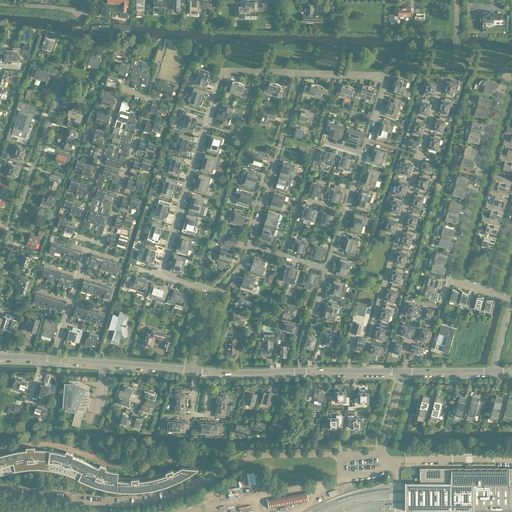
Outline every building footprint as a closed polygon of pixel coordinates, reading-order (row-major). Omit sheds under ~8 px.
[(107,0),(108,0),(108,3),(122,4),(121,11),(126,12),(127,7),(128,7),(128,0),(107,0)] [(166,0),(153,0),(154,7),(159,7),(159,14),(165,14),(165,7),(166,7),(166,0)] [(173,6),(173,10),(172,13),(182,14),(182,8),(180,8),(180,0),(173,0),(173,3),(172,3),(172,6),(173,6)] [(188,1),(187,13),(189,13),(189,15),(198,15),(198,13),(199,13),(199,2),(198,2),(198,0),(190,0),(189,0),(190,1),(188,1)] [(212,6),(212,0),(204,0),(202,0),(202,9),(208,9),(208,7),(210,7),(210,6),(212,6)] [(256,16),(256,10),(255,9),(255,2),(245,2),(245,7),(239,7),(239,9),(239,10),(239,18),(245,18),(245,15),(256,16)] [(323,22),(323,16),(311,15),(311,13),(313,14),(313,5),(307,5),(307,13),(308,13),(308,15),(303,15),(303,21),(323,22)] [(480,21),(477,21),(477,25),(480,25),(480,28),(480,30),(485,30),(485,23),(493,23),(493,20),(500,20),(503,20),(503,14),(500,14),(493,14),(493,12),(482,12),(482,16),(480,16),(480,21)] [(52,39),(54,33),(47,31),(42,47),(40,46),(39,48),(42,49),(43,48),(51,51),(55,40),(52,39)] [(104,48),(95,45),(91,57),(90,57),(88,64),(92,66),(92,67),(98,69),(101,60),(100,60),(104,48)] [(19,63),(20,50),(20,48),(13,47),(13,50),(12,61),(17,62),(17,63),(19,63)] [(13,50),(8,49),(6,49),(5,62),(7,62),(7,61),(12,61),(13,50)] [(129,73),(131,64),(128,63),(127,65),(121,63),(118,73),(124,75),(125,71),(129,73)] [(150,75),(147,74),(148,70),(145,70),(146,67),(145,65),(143,65),(141,65),(141,66),(134,64),(132,63),(131,64),(129,73),(131,73),(131,74),(132,75),(130,80),(134,81),(133,84),(137,85),(138,81),(139,82),(139,83),(147,85),(150,75)] [(50,74),(41,71),(42,67),(35,65),(33,70),(36,71),(35,77),(38,78),(38,79),(39,79),(48,81),(50,74)] [(200,68),(197,77),(209,81),(209,80),(210,79),(210,78),(210,77),(210,76),(210,75),(211,72),(200,68)] [(0,73),(0,79),(6,82),(8,76),(11,77),(12,74),(4,72),(4,74),(0,73)] [(119,79),(108,75),(104,74),(102,82),(106,83),(105,85),(109,87),(115,88),(117,82),(118,82),(119,79)] [(397,76),(395,80),(394,82),(394,83),(393,83),(393,84),(405,88),(408,80),(397,76)] [(209,81),(197,77),(194,85),(206,89),(207,85),(208,83),(209,82),(209,81)] [(224,91),(235,94),(239,82),(238,81),(236,81),(235,81),(233,81),(227,79),(224,91)] [(435,90),(436,84),(425,80),(423,86),(425,87),(435,90)] [(476,90),(491,94),(493,89),(495,89),(497,83),(484,80),(483,80),(482,80),(481,81),(480,81),(479,82),(479,83),(479,84),(478,84),(476,90)] [(272,95),(276,83),(275,83),(274,82),(272,82),(271,82),(266,81),(266,83),(264,82),(261,90),(264,91),(264,93),(267,94),(267,95),(272,97),(272,95)] [(458,85),(450,82),(447,81),(445,87),(454,90),(457,91),(458,85)] [(171,96),(174,85),(166,82),(165,85),(159,83),(156,91),(171,96)] [(240,82),(239,82),(235,94),(246,97),(250,86),(244,84),(243,84),(242,83),(240,82)] [(303,93),(314,96),(317,84),(316,84),(314,84),(313,84),(312,84),(306,82),(303,93)] [(278,84),(276,83),(272,95),(281,98),(284,87),(281,86),(280,85),(279,84),(278,84)] [(319,85),(318,84),(317,84),(314,96),(325,100),(328,89),(322,87),(321,86),(320,85),(319,85)] [(345,85),(344,85),(343,85),(340,84),(336,95),(345,97),(348,85),(347,85),(346,85),(345,85)] [(356,95),(365,98),(369,86),(368,86),(366,85),(365,85),(363,85),(360,84),(356,95)] [(405,88),(393,84),(393,85),(392,87),(392,89),(392,90),(391,93),(403,97),(405,88)] [(350,86),(349,85),(348,85),(345,97),(353,100),(357,89),(353,88),(352,87),(351,86),(350,86)] [(370,87),(369,86),(365,98),(373,101),(377,90),(374,88),(373,88),(371,87),(370,87)] [(433,95),(435,90),(425,87),(423,95),(430,97),(430,94),(433,95)] [(452,98),(454,90),(445,87),(443,93),(446,94),(445,96),(452,98)] [(194,88),(191,96),(203,100),(204,97),(204,95),(205,91),(194,88)] [(88,95),(79,92),(76,101),(85,104),(88,95)] [(101,103),(111,107),(113,100),(112,99),(113,96),(103,93),(102,96),(103,97),(101,103)] [(203,100),(191,96),(188,105),(200,108),(201,105),(201,104),(202,103),(202,102),(203,101),(203,100)] [(475,99),(473,104),(488,108),(488,105),(491,106),(492,100),(480,97),(479,96),(478,96),(477,97),(476,97),(476,98),(476,99),(475,99)] [(390,97),(389,102),(388,103),(387,104),(387,105),(386,107),(398,110),(401,101),(390,97)] [(451,100),(445,98),(444,100),(441,100),(440,105),(449,108),(451,100)] [(428,103),(429,101),(422,99),(420,107),(429,110),(431,104),(428,103)] [(122,100),(118,114),(120,114),(120,116),(128,118),(129,112),(125,111),(128,102),(122,100)] [(152,103),(149,112),(157,114),(158,112),(161,103),(155,102),(154,104),(152,103)] [(169,103),(163,102),(162,104),(161,103),(158,112),(166,114),(169,103)] [(132,103),(129,112),(128,118),(135,120),(136,119),(137,120),(142,106),(132,103)] [(488,108),(473,104),(472,110),(472,111),(472,112),(473,113),(473,114),(474,114),(475,115),(487,118),(489,112),(487,111),(488,108)] [(447,116),(449,108),(440,105),(438,111),(441,112),(440,114),(447,116)] [(222,106),(221,109),(220,108),(218,114),(230,117),(233,118),(234,113),(231,112),(233,109),(222,106)] [(311,120),(314,111),(300,107),(299,111),(301,111),(298,121),(306,124),(307,119),(311,120)] [(398,110),(386,107),(386,108),(386,109),(385,110),(385,111),(385,112),(384,115),(396,119),(398,110)] [(427,115),(429,110),(420,107),(417,115),(424,117),(425,115),(427,115)] [(74,121),(80,123),(83,113),(82,113),(71,109),(68,108),(66,115),(74,118),(74,121)] [(275,120),(276,116),(272,115),(272,113),(261,109),(260,120),(261,120),(260,123),(261,124),(264,125),(268,126),(270,119),(275,120)] [(96,122),(105,125),(108,117),(106,116),(107,113),(98,110),(97,114),(98,114),(96,122)] [(27,134),(31,122),(27,121),(28,117),(29,118),(30,114),(20,111),(18,114),(19,115),(15,126),(12,134),(18,136),(20,131),(22,132),(27,134)] [(197,118),(198,115),(186,112),(183,111),(182,115),(185,116),(184,120),(196,124),(196,123),(196,122),(197,121),(197,120),(197,119),(197,118)] [(230,117),(218,114),(217,117),(217,119),(218,119),(217,122),(221,123),(221,126),(230,129),(231,125),(228,125),(230,117)] [(119,117),(118,116),(114,126),(120,128),(122,123),(126,124),(128,118),(120,116),(119,117)] [(446,118),(440,116),(439,119),(436,118),(434,124),(444,126),(446,118)] [(135,120),(128,118),(126,124),(130,125),(128,131),(134,132),(137,122),(135,121),(135,120)] [(422,123),(423,120),(416,119),(414,127),(423,129),(425,124),(422,123)] [(196,124),(184,120),(181,130),(192,133),(193,129),(194,128),(195,127),(195,126),(196,125),(196,124)] [(146,122),(144,131),(152,133),(152,131),(155,123),(149,121),(148,123),(146,122)] [(156,123),(155,123),(152,131),(160,133),(163,123),(157,121),(156,123)] [(383,121),(382,124),(381,125),(380,127),(380,128),(379,129),(392,132),(394,124),(383,121)] [(325,133),(328,134),(327,135),(333,137),(336,125),(328,122),(325,133)] [(468,124),(466,130),(480,134),(481,131),(483,131),(485,125),(473,122),(472,122),(471,122),(470,122),(469,123),(469,124),(468,125),(468,124)] [(306,137),(309,129),(309,127),(295,123),(294,127),(296,128),(294,135),(296,136),(296,137),(302,139),(303,136),(306,137)] [(441,135),(444,126),(434,124),(433,130),(436,130),(435,133),(441,135)] [(344,127),(336,125),(333,137),(338,138),(338,137),(341,138),(344,127)] [(114,127),(111,137),(113,137),(113,139),(120,141),(122,135),(118,134),(120,128),(114,126),(114,127)] [(422,135),(423,129),(414,127),(412,135),(418,137),(419,134),(422,135)] [(78,138),(79,134),(81,135),(82,131),(81,131),(80,131),(79,133),(76,132),(75,131),(76,130),(71,128),(71,130),(64,128),(63,130),(65,131),(64,134),(65,135),(64,138),(73,141),(74,137),(77,138),(78,138)] [(344,139),(347,140),(346,141),(352,143),(355,131),(347,128),(344,139)] [(100,144),(103,131),(96,129),(92,142),(97,143),(100,144)] [(392,132),(379,129),(379,130),(379,131),(379,132),(379,133),(379,134),(378,138),(389,141),(392,132)] [(362,137),(363,133),(364,131),(359,130),(359,132),(355,131),(352,143),(357,144),(357,143),(360,144),(361,140),(363,140),(364,138),(362,137)] [(480,134),(466,130),(465,135),(465,136),(465,137),(465,138),(466,138),(466,139),(467,140),(468,140),(480,143),(482,137),(480,137),(480,134)] [(134,132),(128,131),(126,136),(122,135),(120,141),(128,143),(129,142),(130,143),(134,132),(134,133),(134,132)] [(180,134),(177,142),(189,146),(189,145),(190,145),(190,143),(190,142),(190,140),(191,137),(180,134)] [(210,139),(209,142),(222,146),(222,145),(221,145),(223,138),(213,135),(211,139),(210,139)] [(441,137),(434,135),(434,137),(431,137),(429,142),(438,145),(441,137)] [(418,149),(420,142),(417,142),(418,139),(411,137),(410,140),(408,139),(406,145),(412,147),(411,148),(418,149)] [(70,150),(73,141),(64,138),(63,141),(62,141),(61,144),(59,144),(58,146),(60,147),(64,148),(64,150),(67,151),(68,149),(70,150)] [(112,140),(111,139),(107,149),(113,151),(115,146),(119,147),(120,141),(113,139),(112,140)] [(146,152),(146,150),(149,142),(143,140),(142,142),(140,142),(138,150),(146,152)] [(151,142),(149,142),(146,150),(154,152),(157,142),(151,140),(151,142)] [(511,142),(510,142),(504,140),(502,146),(505,146),(504,147),(506,147),(508,147),(506,155),(511,157),(511,142)] [(128,143),(120,141),(119,147),(123,148),(121,154),(127,155),(130,145),(128,144),(128,143)] [(189,147),(189,146),(177,142),(175,147),(173,147),(172,150),(174,151),(186,154),(187,151),(187,150),(188,149),(189,148),(189,147)] [(222,146),(209,142),(208,145),(209,146),(208,150),(218,154),(220,147),(222,147),(222,146)] [(441,145),(438,145),(429,142),(427,148),(439,151),(441,145)] [(23,159),(25,153),(24,152),(25,149),(15,145),(11,156),(14,156),(13,159),(20,161),(21,159),(22,158),(23,159)] [(96,157),(98,149),(96,148),(90,146),(89,146),(87,151),(89,152),(88,155),(96,157)] [(373,151),(372,155),(385,159),(386,158),(384,157),(386,150),(376,147),(374,152),(373,151)] [(461,150),(459,155),(473,159),(474,156),(476,157),(478,151),(466,147),(465,147),(464,147),(463,148),(462,148),(462,149),(461,150)] [(107,150),(104,160),(106,160),(106,161),(105,161),(105,162),(106,162),(105,165),(112,167),(115,158),(111,157),(113,151),(107,149),(107,150)] [(320,166),(323,167),(328,152),(320,150),(317,161),(316,161),(321,162),(320,166)] [(64,163),(66,159),(69,160),(71,154),(61,151),(60,154),(58,154),(56,160),(58,161),(57,163),(61,164),(62,162),(64,163)] [(248,154),(247,157),(261,162),(262,159),(263,159),(264,155),(252,151),(251,155),(248,154)] [(336,155),(328,152),(323,167),(327,168),(328,165),(332,166),(336,155)] [(127,155),(121,154),(119,159),(115,158),(112,167),(113,167),(120,169),(120,166),(121,167),(121,166),(122,165),(123,166),(126,155),(127,156),(127,155)] [(511,157),(506,155),(500,154),(498,159),(501,160),(501,161),(502,161),(502,160),(505,161),(502,169),(511,172),(511,157)] [(220,159),(217,158),(207,155),(205,159),(204,159),(203,162),(217,167),(220,159)] [(385,159),(372,155),(371,158),(372,158),(371,163),(381,166),(383,159),(385,160),(385,159)] [(473,159),(459,155),(458,161),(458,162),(458,163),(458,164),(459,165),(460,165),(461,165),(473,169),(475,163),(473,162),(473,159)] [(173,156),(170,164),(182,168),(183,167),(183,166),(183,165),(183,164),(183,163),(184,159),(173,156)] [(342,175),(347,159),(347,158),(339,156),(336,167),(335,167),(340,168),(339,172),(339,171),(339,172),(341,173),(340,175),(342,175)] [(261,164),(261,162),(247,157),(246,161),(249,162),(248,166),(260,169),(261,165),(261,164)] [(351,171),(355,161),(347,158),(347,159),(342,175),(343,175),(344,173),(346,174),(347,170),(351,172),(352,171),(351,171)] [(74,170),(82,172),(85,164),(83,163),(84,161),(78,159),(74,170)] [(134,161),(132,169),(140,171),(141,169),(140,169),(143,161),(137,159),(136,161),(134,161)] [(145,161),(143,161),(140,169),(141,169),(148,171),(152,161),(145,159),(145,161)] [(412,170),(413,164),(411,164),(411,161),(405,159),(404,162),(402,161),(400,167),(402,167),(412,170)] [(296,164),(284,161),(282,165),(283,166),(282,168),(293,172),(296,173),(297,169),(294,168),(296,164)] [(216,170),(217,167),(203,162),(202,165),(203,166),(202,171),(212,174),(213,169),(216,170)] [(430,174),(433,165),(430,164),(430,163),(424,162),(422,168),(424,169),(424,172),(430,174)] [(17,174),(19,168),(18,167),(19,167),(9,164),(8,168),(10,169),(7,176),(14,179),(14,176),(15,177),(16,174),(17,174)] [(91,166),(85,164),(82,172),(81,174),(89,177),(92,169),(90,168),(91,166)] [(182,168),(170,164),(168,173),(173,174),(172,175),(179,177),(180,173),(181,172),(181,171),(182,170),(182,169),(182,168)] [(103,171),(101,171),(98,181),(97,181),(103,183),(105,177),(109,178),(112,169),(105,167),(104,170),(103,170),(103,171)] [(410,176),(412,170),(402,167),(400,176),(407,177),(407,175),(410,176)] [(293,172),(282,168),(281,171),(279,175),(291,179),(293,172)] [(368,168),(367,172),(366,173),(366,174),(365,175),(365,176),(365,177),(377,180),(379,172),(368,168)] [(112,169),(109,178),(113,180),(111,185),(117,187),(120,176),(118,176),(118,175),(119,175),(118,174),(119,171),(112,169)] [(257,179),(258,174),(246,170),(244,177),(244,178),(255,181),(256,178),(257,179)] [(64,175),(55,172),(54,175),(51,174),(51,175),(50,176),(49,177),(50,178),(49,179),(52,180),(50,186),(49,187),(49,188),(48,190),(47,189),(47,190),(54,192),(59,177),(63,179),(64,175)] [(430,176),(423,174),(422,177),(420,176),(418,182),(427,184),(430,176)] [(76,191),(79,183),(77,182),(78,180),(73,178),(74,176),(71,175),(70,178),(72,178),(68,189),(76,191)] [(198,179),(197,182),(210,186),(210,185),(208,185),(211,178),(200,175),(199,179),(198,179)] [(291,179),(279,175),(278,180),(278,183),(289,186),(291,179)] [(499,182),(496,190),(508,193),(509,188),(510,189),(511,182),(511,179),(494,175),(492,181),(495,181),(495,182),(496,182),(499,182)] [(244,178),(244,177),(241,176),(240,180),(243,181),(242,185),(254,189),(255,184),(255,181),(244,178)] [(470,180),(458,176),(457,176),(456,176),(455,176),(454,177),(454,178),(453,179),(451,184),(465,188),(466,185),(468,186),(470,180)] [(377,180),(365,177),(364,177),(364,178),(364,179),(364,180),(364,181),(364,182),(363,185),(374,189),(377,180)] [(134,190),(135,188),(137,180),(131,178),(130,180),(128,180),(126,188),(134,190)] [(142,190),(145,183),(147,184),(147,181),(146,180),(139,178),(139,180),(137,180),(135,188),(142,190)] [(166,178),(163,186),(176,190),(176,187),(176,185),(177,181),(166,178)] [(405,183),(406,180),(399,178),(397,187),(406,189),(408,183),(405,183)] [(307,192),(315,195),(319,180),(316,179),(315,183),(310,181),(310,182),(307,192)] [(319,180),(315,195),(323,197),(326,186),(322,185),(322,181),(323,182),(323,181),(319,180)] [(98,181),(95,191),(96,192),(96,193),(104,195),(106,189),(102,188),(103,183),(97,181),(98,181)] [(210,186),(197,182),(196,186),(197,186),(195,191),(206,194),(208,187),(210,187),(210,186)] [(425,192),(427,184),(418,182),(416,187),(419,188),(418,191),(425,192)] [(85,185),(79,183),(76,191),(75,193),(84,196),(86,188),(84,187),(85,185)] [(289,186),(278,183),(277,185),(276,185),(275,190),(287,193),(289,186)] [(465,188),(451,184),(450,190),(450,191),(450,192),(450,193),(451,193),(452,194),(453,194),(465,198),(467,192),(465,191),(465,188)] [(117,187),(111,185),(110,191),(106,189),(104,195),(111,198),(112,196),(114,197),(117,187)] [(334,201),(337,190),(337,189),(338,186),(335,185),(334,188),(329,187),(326,198),(334,201)] [(176,190),(163,186),(161,195),(172,198),(173,195),(174,194),(174,193),(175,192),(175,191),(176,190)] [(342,203),(345,192),(341,191),(342,187),(338,186),(337,189),(337,190),(334,201),(342,203)] [(405,195),(406,189),(397,187),(395,195),(401,197),(402,194),(405,195)] [(508,193),(496,190),(490,188),(489,194),(491,195),(492,196),(492,195),(495,196),(493,204),(504,207),(505,202),(506,202),(509,194),(508,193)] [(241,189),(238,197),(250,200),(250,197),(251,198),(252,193),(241,189)] [(362,190),(360,194),(360,195),(359,196),(358,197),(358,198),(358,199),(370,202),(373,193),(362,190)] [(55,203),(56,199),(58,200),(59,196),(54,195),(54,194),(50,193),(48,196),(47,198),(43,196),(41,203),(40,205),(44,206),(45,204),(51,206),(52,202),(55,203)] [(96,194),(94,194),(91,204),(90,204),(96,206),(98,200),(102,201),(104,195),(96,193),(96,194)] [(286,196),(274,193),(272,197),(273,198),(272,200),(284,204),(286,205),(287,201),(285,201),(286,196)] [(424,195),(418,193),(417,195),(414,195),(413,200),(422,203),(424,195)] [(111,198),(104,195),(102,201),(106,202),(104,208),(110,210),(113,199),(111,199),(111,198)] [(192,199),(191,202),(204,206),(204,205),(202,205),(204,198),(194,195),(193,199),(192,199)] [(63,208),(70,210),(73,202),(71,202),(72,199),(66,197),(63,208)] [(122,199),(120,207),(128,210),(129,207),(131,199),(125,197),(124,200),(122,199)] [(137,210),(139,201),(141,201),(141,200),(134,197),(133,200),(131,199),(129,207),(137,210)] [(250,200),(238,197),(236,204),(248,208),(249,203),(250,200)] [(400,202),(400,199),(394,197),(393,200),(392,206),(401,208),(403,202),(400,202)] [(370,202),(358,199),(357,200),(357,202),(357,203),(357,204),(356,208),(367,212),(370,202)] [(159,200),(157,208),(169,212),(169,210),(169,209),(170,208),(170,207),(171,203),(159,200)] [(284,204),(272,200),(271,203),(269,207),(281,211),(284,204)] [(419,211),(422,203),(413,200),(411,206),(414,207),(413,209),(419,211)] [(79,204),(73,202),(70,210),(70,213),(78,215),(80,207),(78,206),(79,204)] [(202,215),(205,207),(204,206),(191,202),(190,206),(191,206),(189,211),(202,215)] [(446,204),(444,210),(458,214),(459,211),(461,211),(463,205),(451,202),(450,202),(449,202),(448,202),(447,203),(446,204)] [(493,204),(486,202),(485,208),(487,209),(488,210),(488,209),(491,210),(489,218),(500,221),(501,216),(502,216),(505,207),(504,207),(493,204)] [(91,204),(87,214),(89,215),(89,216),(97,218),(99,212),(95,211),(96,206),(90,204),(91,204)] [(307,220),(310,209),(302,206),(302,207),(303,207),(299,217),(299,218),(304,219),(303,222),(302,223),(306,224),(307,220)] [(399,214),(401,208),(392,206),(389,214),(396,216),(396,213),(399,214)] [(102,213),(99,212),(97,218),(104,221),(105,219),(107,220),(110,210),(104,208),(102,213)] [(169,212),(157,208),(154,218),(165,221),(166,217),(167,216),(168,215),(168,214),(168,213),(169,212)] [(229,215),(232,216),(244,219),(244,217),(245,217),(247,212),(243,211),(239,210),(235,208),(233,213),(230,212),(229,215)] [(315,222),(318,212),(318,211),(310,209),(307,220),(306,224),(309,225),(310,221),(315,222)] [(269,210),(268,214),(267,215),(268,215),(267,218),(278,221),(280,214),(269,210)] [(458,214),(444,210),(443,215),(443,216),(443,217),(443,218),(444,219),(445,219),(446,220),(458,223),(460,217),(457,216),(458,214)] [(318,223),(326,226),(329,215),(321,212),(322,213),(318,223)] [(419,214),(412,212),(412,214),(409,213),(407,219),(416,222),(419,214)] [(366,216),(365,217),(355,214),(354,218),(353,218),(352,221),(365,225),(367,225),(369,217),(366,216)] [(186,219),(185,222),(197,226),(198,225),(196,225),(198,218),(188,215),(187,220),(186,219)] [(337,217),(329,215),(326,226),(325,229),(328,231),(329,230),(328,230),(329,227),(334,228),(337,217)] [(57,227),(64,229),(65,229),(67,221),(65,221),(66,218),(60,216),(57,227)] [(89,217),(87,216),(83,230),(88,232),(91,223),(95,224),(97,218),(89,216),(89,217)] [(123,226),(125,218),(119,216),(119,219),(117,218),(114,226),(122,229),(122,228),(123,226)] [(130,230),(134,218),(128,216),(127,219),(125,218),(123,226),(122,228),(130,231),(130,230)] [(232,216),(230,223),(242,227),(243,222),(244,219),(232,216)] [(394,220),(395,218),(389,216),(386,224),(395,227),(397,221),(394,220)] [(500,221),(489,218),(483,216),(481,222),(483,222),(483,223),(484,223),(485,223),(487,224),(485,232),(496,235),(497,230),(499,230),(501,221),(500,221)] [(104,221),(97,218),(95,224),(99,226),(96,234),(102,236),(106,222),(104,222),(104,221)] [(280,222),(278,221),(267,218),(266,220),(265,220),(264,225),(276,229),(276,228),(278,229),(280,222)] [(414,230),(416,222),(407,219),(406,225),(408,226),(408,228),(414,230)] [(73,223),(67,221),(65,229),(64,229),(64,232),(72,234),(74,226),(72,225),(73,223)] [(365,225),(352,221),(351,224),(352,225),(350,229),(361,233),(363,226),(364,226),(365,225)] [(153,222),(150,230),(162,234),(162,233),(163,232),(163,231),(163,229),(164,225),(153,222)] [(197,226),(185,222),(184,226),(185,226),(183,231),(193,234),(195,227),(197,227),(197,226)] [(394,233),(395,227),(386,224),(384,233),(390,234),(391,232),(394,233)] [(276,229),(264,225),(263,229),(263,230),(262,232),(274,236),(276,229)] [(225,231),(224,234),(238,238),(239,236),(241,231),(229,227),(227,232),(225,231)] [(439,229),(437,235),(451,239),(452,236),(454,237),(456,231),(444,227),(443,227),(442,227),(441,227),(440,228),(440,229),(439,230),(439,229)] [(28,240),(38,243),(39,238),(41,238),(41,236),(43,236),(45,232),(39,230),(38,234),(38,235),(38,237),(30,234),(29,236),(28,237),(28,239),(28,240)] [(162,234),(150,230),(147,239),(152,240),(152,241),(158,243),(160,239),(160,238),(161,237),(161,236),(162,235),(162,234)] [(495,244),(497,235),(496,235),(485,232),(479,230),(477,236),(479,236),(479,237),(481,237),(483,237),(481,246),(482,246),(481,247),(485,248),(485,247),(492,249),(494,243),(495,244)] [(413,232),(407,231),(406,233),(403,232),(402,238),(411,241),(413,232)] [(274,236),(262,232),(262,235),(261,235),(260,239),(274,244),(275,240),(276,240),(277,236),(274,236)] [(238,238),(224,234),(223,237),(225,238),(224,242),(236,246),(238,241),(237,241),(238,238)] [(348,234),(347,238),(346,239),(345,240),(345,241),(345,242),(344,243),(356,247),(359,237),(348,234)] [(116,248),(117,245),(119,237),(113,235),(113,238),(111,237),(108,245),(116,248)] [(121,238),(119,237),(117,245),(125,248),(128,237),(122,235),(121,238)] [(179,239),(178,242),(191,246),(192,245),(190,245),(192,238),(182,235),(180,240),(179,239)] [(451,239),(437,235),(435,241),(436,241),(436,242),(436,243),(436,244),(437,244),(438,245),(439,245),(451,249),(453,243),(450,242),(451,239)] [(302,236),(301,240),(297,251),(305,254),(306,253),(305,253),(309,243),(309,242),(304,241),(305,238),(305,237),(302,236)] [(289,249),(297,251),(301,240),(293,238),(290,248),(289,249)] [(409,246),(411,241),(402,238),(400,244),(403,245),(402,247),(409,249),(409,246)] [(36,249),(38,243),(28,240),(27,240),(26,242),(27,243),(26,246),(36,249)] [(49,253),(54,254),(57,244),(52,242),(48,253),(49,253)] [(193,247),(191,246),(178,242),(177,246),(178,246),(177,251),(187,254),(188,250),(191,251),(192,247),(193,247)] [(308,255),(316,257),(320,246),(312,243),(312,244),(309,254),(308,255)] [(356,247),(344,243),(344,244),(344,245),(344,246),(344,247),(344,248),(344,249),(343,252),(354,255),(356,247)] [(63,246),(57,244),(54,254),(54,255),(55,255),(60,256),(63,246)] [(146,244),(143,253),(155,256),(156,255),(156,254),(156,253),(156,252),(156,251),(157,247),(146,244)] [(69,248),(63,246),(60,256),(60,257),(61,256),(65,258),(66,258),(69,248)] [(217,249),(216,252),(230,257),(231,254),(233,250),(221,246),(220,250),(217,249)] [(328,248),(320,246),(316,257),(324,259),(325,259),(324,259),(328,249),(328,248)] [(75,249),(69,248),(66,258),(65,258),(66,259),(66,258),(71,260),(75,249)] [(80,251),(75,249),(71,260),(72,260),(77,262),(81,251),(80,251)] [(408,251),(402,249),(401,252),(398,251),(396,257),(406,259),(408,251)] [(230,257),(216,252),(215,256),(218,256),(216,261),(218,261),(224,267),(227,264),(228,264),(230,260),(229,259),(230,257)] [(431,255),(430,260),(444,264),(445,261),(447,262),(449,256),(437,253),(436,252),(435,252),(434,253),(433,253),(432,254),(432,255),(431,255)] [(155,256),(143,253),(140,261),(145,263),(151,265),(153,261),(154,260),(154,259),(155,257),(155,256)] [(94,267),(97,256),(92,255),(92,254),(88,265),(93,267),(94,267)] [(28,264),(30,259),(32,260),(33,257),(31,256),(30,257),(23,255),(22,258),(21,259),(21,260),(21,261),(28,264)] [(173,259),(172,263),(185,267),(185,266),(184,265),(186,258),(176,255),(174,260),(173,259)] [(103,258),(97,256),(94,267),(99,268),(99,269),(100,269),(103,258)] [(258,257),(254,256),(253,261),(253,264),(264,267),(266,260),(262,259),(258,257)] [(403,268),(406,259),(396,257),(395,262),(398,263),(397,266),(403,268)] [(109,260),(103,258),(100,269),(105,270),(105,271),(106,271),(106,270),(109,260)] [(351,264),(352,261),(342,258),(340,263),(339,262),(338,266),(349,269),(352,270),(354,265),(351,264)] [(115,262),(109,260),(106,270),(111,272),(110,272),(111,273),(112,272),(111,272),(115,262)] [(444,264),(430,260),(428,266),(429,266),(429,267),(429,268),(429,269),(430,270),(431,270),(432,271),(444,274),(446,268),(443,267),(444,264)] [(27,268),(28,264),(21,261),(21,262),(20,263),(20,264),(20,265),(19,267),(24,269),(23,272),(29,274),(31,269),(27,268)] [(120,263),(115,262),(111,272),(112,272),(116,274),(117,274),(121,263),(120,263)] [(185,267),(172,263),(171,266),(172,266),(171,271),(181,274),(183,267),(185,268),(185,267)] [(250,271),(262,275),(263,270),(266,271),(267,268),(264,267),(253,264),(251,268),(250,271)] [(288,283),(292,268),(284,265),(284,266),(281,276),(280,279),(282,280),(285,281),(284,281),(284,282),(288,283)] [(347,277),(349,270),(349,269),(338,266),(337,269),(338,269),(337,274),(347,277)] [(41,278),(46,280),(50,269),(44,268),(44,267),(40,278),(41,279),(41,278)] [(297,281),(300,271),(300,270),(292,268),(288,283),(291,284),(296,285),(297,283),(296,283),(297,281),(297,282),(297,281)] [(400,278),(402,272),(403,270),(396,268),(396,270),(393,270),(391,275),(400,278)] [(55,271),(50,269),(46,280),(47,280),(52,281),(52,282),(55,271)] [(61,273),(55,271),(52,282),(52,281),(52,282),(53,282),(58,283),(61,273)] [(303,287),(307,289),(311,274),(303,271),(303,272),(300,282),(305,284),(304,287),(303,287)] [(67,275),(61,273),(58,283),(57,284),(58,284),(59,284),(63,285),(64,285),(67,275)] [(255,281),(257,276),(245,273),(243,277),(244,278),(243,280),(257,285),(258,282),(255,281)] [(15,276),(13,280),(20,283),(23,284),(21,289),(19,288),(17,292),(25,295),(30,279),(18,275),(16,274),(15,276)] [(320,276),(311,274),(307,289),(311,290),(311,289),(312,286),(317,288),(320,276)] [(72,276),(67,275),(64,285),(63,285),(64,286),(64,285),(69,287),(73,276),(72,276)] [(403,278),(400,278),(391,275),(389,281),(392,282),(392,284),(398,286),(399,284),(401,284),(403,278)] [(138,290),(141,278),(136,276),(136,277),(132,276),(130,282),(127,281),(125,288),(129,289),(130,287),(138,290)] [(146,292),(149,282),(146,281),(146,279),(141,278),(138,290),(137,293),(145,295),(146,292)] [(442,281),(429,278),(428,278),(427,278),(426,279),(425,280),(424,280),(423,286),(437,290),(438,287),(440,287),(442,281)] [(86,293),(87,292),(86,292),(90,282),(84,280),(84,279),(80,290),(86,292),(85,292),(86,293)] [(256,288),(257,285),(243,280),(242,283),(240,287),(252,291),(254,287),(256,288)] [(344,286),(345,283),(335,280),(333,285),(332,285),(331,288),(346,292),(347,287),(344,286)] [(95,284),(90,282),(86,292),(87,292),(91,294),(92,294),(95,284)] [(101,285),(95,284),(92,294),(97,295),(97,296),(98,296),(101,285)] [(155,300),(160,286),(156,285),(156,286),(151,284),(148,294),(147,297),(155,300)] [(107,287),(101,285),(98,296),(103,297),(103,298),(104,298),(104,297),(107,287)] [(164,299),(167,289),(163,288),(163,287),(160,286),(155,300),(163,302),(164,299)] [(436,293),(437,290),(423,286),(421,291),(422,292),(422,293),(422,294),(423,295),(424,296),(437,299),(439,293),(436,293)] [(112,289),(107,287),(104,297),(109,299),(108,299),(109,300),(113,288),(112,289)] [(395,297),(397,291),(397,289),(391,287),(390,289),(387,288),(386,294),(395,297)] [(344,297),(346,292),(331,288),(330,291),(331,291),(330,296),(340,299),(341,296),(344,297)] [(459,306),(459,304),(461,295),(461,294),(458,293),(458,292),(453,289),(449,301),(454,302),(454,303),(455,304),(457,305),(459,306)] [(175,303),(179,291),(174,290),(173,291),(170,290),(166,303),(170,304),(171,302),(175,303)] [(184,293),(179,291),(175,303),(183,306),(187,295),(183,294),(184,293)] [(462,291),(462,293),(461,294),(461,295),(459,304),(464,305),(464,306),(467,308),(468,308),(471,297),(467,296),(468,295),(462,291)] [(34,304),(38,305),(39,305),(42,295),(36,293),(36,292),(33,304),(34,304)] [(240,294),(239,298),(238,299),(237,299),(236,303),(249,307),(250,301),(253,302),(254,299),(240,294)] [(393,305),(395,297),(386,294),(384,300),(387,301),(386,303),(393,305)] [(47,296),(42,295),(39,305),(38,305),(38,306),(39,306),(39,305),(44,307),(47,296)] [(53,298),(47,296),(44,307),(45,308),(45,307),(50,309),(53,298)] [(483,297),(477,297),(476,299),(472,297),(469,309),(470,309),(474,309),(474,308),(479,309),(482,300),(483,297)] [(59,300),(53,298),(50,309),(51,309),(56,310),(59,300)] [(65,302),(59,300),(56,310),(55,311),(56,311),(57,311),(62,312),(65,301),(65,302)] [(296,310),(297,308),(292,307),(292,306),(291,306),(290,306),(289,306),(289,305),(288,305),(287,305),(287,306),(285,305),(286,301),(279,300),(278,304),(281,305),(280,311),(281,311),(281,312),(283,313),(284,314),(283,317),(288,318),(290,314),(295,316),(295,315),(296,314),(297,311),(296,310)] [(493,300),(486,300),(486,301),(482,300),(479,309),(479,311),(480,312),(483,312),(484,312),(484,311),(489,312),(493,300)] [(327,302),(326,305),(325,306),(325,307),(324,309),(324,310),(336,314),(339,305),(327,302)] [(411,316),(414,305),(409,303),(408,306),(405,305),(404,312),(406,312),(405,315),(411,316)] [(79,318),(79,317),(82,307),(76,305),(73,316),(78,317),(78,318),(79,318)] [(366,307),(357,305),(355,315),(354,314),(349,333),(359,335),(366,307)] [(392,307),(386,305),(385,308),(382,307),(380,313),(390,316),(392,316),(394,310),(391,310),(392,307)] [(419,309),(420,306),(414,305),(411,316),(417,318),(418,316),(420,316),(422,310),(419,309)] [(88,309),(82,307),(79,317),(84,319),(83,319),(84,320),(85,319),(84,319),(88,309)] [(432,316),(434,310),(427,308),(426,311),(424,310),(422,317),(430,319),(431,316),(432,316)] [(93,311),(88,309),(84,319),(85,319),(89,321),(90,322),(90,321),(93,311)] [(336,314),(324,310),(323,311),(323,312),(323,313),(323,315),(322,319),(333,322),(336,314)] [(99,312),(93,311),(90,321),(95,322),(95,323),(96,323),(99,312)] [(115,329),(117,329),(113,340),(119,342),(122,334),(123,335),(124,337),(125,327),(126,327),(126,325),(125,325),(126,317),(127,317),(127,316),(122,311),(121,311),(120,311),(120,312),(117,316),(113,314),(109,328),(115,329)] [(105,314),(99,312),(96,323),(101,324),(101,325),(102,325),(105,314),(105,313),(105,314)] [(234,312),(233,316),(233,317),(231,317),(230,321),(243,325),(245,319),(246,320),(247,317),(234,312)] [(387,324),(390,316),(380,313),(379,319),(382,319),(381,322),(387,324)] [(3,316),(2,318),(0,317),(0,327),(2,328),(3,329),(4,330),(5,329),(6,329),(10,316),(6,314),(5,316),(3,316)] [(15,317),(10,316),(6,329),(7,331),(8,331),(10,330),(12,331),(16,320),(14,319),(15,317)] [(31,318),(28,317),(26,323),(30,324),(27,331),(35,333),(39,320),(31,318)] [(58,323),(45,319),(42,328),(44,329),(42,335),(51,338),(52,334),(54,335),(56,329),(55,329),(56,326),(57,327),(58,323)] [(294,332),(295,326),(284,323),(283,329),(294,332)] [(405,336),(408,325),(402,323),(402,325),(399,324),(397,331),(400,331),(399,334),(402,335),(405,336)] [(387,326),(380,324),(379,327),(377,326),(375,332),(384,334),(387,326)] [(452,338),(455,328),(442,324),(434,349),(448,353),(452,338)] [(414,326),(408,325),(405,336),(407,337),(410,338),(411,335),(414,335),(415,329),(413,328),(414,326)] [(69,332),(66,339),(68,340),(71,341),(75,342),(75,341),(79,342),(82,334),(83,330),(81,329),(73,327),(72,331),(69,330),(69,331),(69,332)] [(428,342),(430,333),(428,333),(429,330),(423,329),(421,334),(420,334),(419,340),(425,342),(426,341),(428,342)] [(151,334),(147,333),(144,345),(145,346),(147,347),(148,346),(152,347),(155,337),(163,339),(164,338),(165,338),(166,335),(165,334),(165,333),(152,330),(151,334)] [(382,343),(384,334),(375,332),(373,338),(376,338),(375,341),(382,343)] [(95,347),(98,335),(90,333),(88,338),(87,338),(85,344),(95,347)] [(323,344),(334,347),(337,336),(325,333),(323,337),(325,338),(323,344)] [(273,346),(273,341),(274,341),(275,334),(263,334),(263,337),(262,337),(262,338),(263,338),(263,341),(265,341),(265,348),(260,348),(260,355),(271,355),(271,348),(270,348),(270,346),(273,346)] [(312,350),(316,338),(308,335),(304,347),(307,348),(312,350)] [(227,357),(236,358),(236,353),(237,338),(233,338),(233,339),(228,339),(227,357)] [(364,346),(365,340),(366,338),(364,338),(364,340),(358,339),(357,349),(362,350),(362,346),(364,346)] [(172,343),(166,341),(164,349),(169,351),(172,343)] [(401,348),(402,342),(396,341),(396,343),(393,342),(391,349),(393,349),(392,353),(397,354),(397,353),(400,354),(402,348),(401,348)] [(286,346),(280,346),(280,356),(286,356),(286,351),(289,351),(289,342),(286,342),(286,346)] [(384,348),(374,345),(371,344),(369,352),(370,352),(370,353),(376,355),(376,354),(381,355),(384,348)] [(416,346),(412,345),(410,352),(414,353),(420,355),(420,353),(422,353),(424,348),(421,347),(422,345),(416,344),(416,346)] [(14,382),(14,383),(13,383),(13,384),(13,385),(12,385),(13,385),(14,385),(12,389),(23,392),(25,386),(26,386),(28,382),(22,380),(21,381),(16,379),(15,382),(14,382)] [(77,381),(69,381),(68,385),(66,385),(65,395),(62,409),(75,412),(74,417),(77,417),(77,416),(82,417),(81,418),(82,419),(84,411),(85,411),(87,406),(88,407),(91,398),(89,397),(90,392),(88,392),(90,387),(84,384),(77,381)] [(44,386),(40,385),(39,390),(48,393),(50,386),(45,384),(44,386)] [(136,388),(124,384),(122,390),(121,389),(121,390),(119,392),(119,393),(130,397),(131,393),(132,393),(136,388)] [(51,394),(48,393),(39,390),(37,396),(40,397),(40,399),(41,399),(40,401),(45,403),(46,401),(48,401),(51,394)] [(176,398),(176,402),(187,403),(187,398),(185,398),(185,394),(182,394),(183,390),(182,390),(182,391),(176,390),(175,394),(174,393),(173,398),(176,398)] [(300,390),(297,399),(303,401),(304,400),(306,392),(300,390)] [(157,394),(147,391),(145,391),(145,397),(146,397),(145,401),(156,404),(156,403),(156,400),(155,399),(157,394)] [(267,404),(270,405),(274,393),(270,392),(269,394),(264,392),(260,405),(266,405),(267,404)] [(345,392),(335,392),(335,402),(344,402),(344,404),(349,404),(349,398),(345,398),(345,392)] [(130,397),(119,393),(119,395),(119,398),(118,398),(120,399),(118,404),(130,407),(130,401),(129,401),(130,397)] [(215,400),(215,404),(226,405),(226,401),(229,401),(229,397),(227,397),(228,393),(227,393),(221,393),(221,396),(218,396),(218,400),(215,400)] [(244,400),(242,407),(245,407),(246,404),(254,406),(257,395),(249,393),(247,400),(244,400)] [(368,393),(358,393),(358,399),(355,399),(355,405),(360,406),(360,403),(368,403),(368,393)] [(418,401),(416,407),(426,409),(429,397),(423,396),(422,401),(418,401)] [(436,396),(434,403),(433,408),(443,410),(445,405),(444,405),(441,403),(443,397),(436,396)] [(454,401),(453,407),(463,409),(466,398),(460,396),(458,402),(454,402),(454,401)] [(473,396),(471,403),(469,408),(480,410),(481,405),(478,403),(479,398),(473,396)] [(491,402),(491,401),(489,407),(499,409),(502,398),(496,396),(495,401),(491,402)] [(319,412),(322,403),(320,402),(320,400),(318,399),(316,399),(315,401),(314,401),(314,403),(309,402),(307,409),(319,412)] [(19,411),(20,408),(21,404),(19,404),(19,402),(16,401),(16,403),(7,400),(7,401),(7,402),(8,402),(8,403),(8,404),(8,405),(8,406),(8,407),(7,407),(8,407),(7,411),(8,411),(8,412),(7,412),(8,413),(8,414),(9,414),(10,414),(10,413),(11,413),(11,412),(13,412),(11,418),(18,420),(20,413),(19,413),(20,411),(19,411)] [(156,404),(145,401),(144,405),(143,405),(139,410),(151,414),(153,408),(154,409),(154,408),(156,405),(156,404)] [(187,403),(176,402),(176,406),(175,406),(175,410),(176,410),(178,410),(178,414),(185,414),(186,407),(187,407),(187,403)] [(226,405),(215,404),(214,409),(216,409),(215,416),(216,416),(222,416),(222,417),(222,413),(226,413),(226,409),(225,409),(226,405)] [(38,405),(37,408),(36,411),(34,411),(33,415),(39,417),(39,416),(45,418),(46,415),(47,415),(47,414),(47,413),(48,413),(48,412),(47,412),(48,408),(38,405)] [(426,409),(416,407),(415,412),(418,414),(417,419),(423,421),(426,409)] [(463,409),(453,407),(451,412),(452,412),(455,414),(453,420),(460,421),(461,414),(463,409)] [(499,409),(489,407),(488,412),(491,414),(490,420),(496,421),(499,409)] [(443,410),(433,408),(430,419),(436,421),(438,415),(441,416),(442,416),(443,410)] [(480,410),(469,408),(466,420),(473,421),(474,416),(478,416),(480,410)] [(511,409),(506,408),(503,420),(509,421),(511,416),(511,415),(511,409)] [(123,412),(123,414),(119,424),(125,426),(124,427),(125,427),(128,429),(129,429),(132,418),(128,417),(128,416),(123,412)] [(341,428),(341,421),(344,422),(344,416),(341,416),(337,416),(336,418),(328,418),(328,428),(338,428),(341,428)] [(353,418),(353,416),(348,416),(348,427),(351,427),(351,428),(361,428),(362,418),(353,418)] [(136,419),(132,418),(129,429),(130,429),(133,429),(133,430),(134,428),(139,430),(142,418),(136,418),(136,419)] [(177,420),(173,419),(173,421),(165,420),(165,421),(165,427),(168,427),(168,429),(168,431),(173,431),(176,431),(177,420)] [(181,420),(177,420),(176,431),(180,431),(180,432),(185,432),(185,430),(185,428),(188,429),(188,428),(189,422),(181,421),(181,420)] [(198,429),(201,429),(201,433),(206,433),(205,436),(209,437),(210,422),(206,421),(206,423),(198,422),(198,423),(198,429)] [(251,421),(250,426),(250,427),(264,431),(266,424),(257,421),(256,422),(251,421)] [(210,422),(209,437),(213,437),(213,434),(218,434),(218,432),(218,430),(222,431),(222,430),(221,430),(222,424),(214,423),(214,422),(210,422)] [(236,424),(235,430),(234,431),(248,435),(250,430),(245,428),(246,427),(236,424)] [(0,475),(1,475),(5,474),(13,472),(15,471),(18,471),(22,470),(28,469),(29,469),(27,450),(26,451),(22,451),(16,452),(12,453),(10,453),(9,454),(8,454),(0,456),(0,455),(0,475)] [(31,450),(27,450),(29,469),(35,469),(38,469),(42,469),(44,469),(47,470),(51,470),(54,471),(57,471),(60,472),(63,473),(68,455),(65,454),(61,453),(55,452),(50,451),(49,451),(47,451),(42,450),(39,450),(35,450),(31,450)] [(68,455),(63,473),(67,474),(69,475),(73,477),(76,478),(82,481),(89,484),(92,485),(97,487),(101,488),(104,475),(106,470),(107,467),(100,465),(99,467),(96,467),(93,465),(90,464),(84,461),(81,459),(77,458),(73,457),(73,456),(68,455)] [(152,476),(154,489),(155,489),(159,488),(163,487),(166,486),(170,485),(174,483),(178,481),(182,479),(186,477),(189,475),(192,473),(195,472),(199,469),(187,468),(186,468),(182,467),(178,470),(175,471),(174,472),(172,469),(166,472),(164,473),(161,473),(157,475),(155,475),(152,476)] [(511,511),(511,468),(420,468),(420,479),(420,483),(405,483),(405,492),(405,502),(405,511),(406,511),(406,510),(455,510),(454,511),(511,511)] [(104,475),(101,488),(105,489),(112,490),(116,491),(119,491),(123,492),(127,492),(131,492),(135,492),(139,491),(143,491),(148,490),(154,489),(152,476),(150,476),(148,477),(146,477),(143,477),(141,478),(139,478),(138,478),(136,478),(132,478),(130,478),(127,478),(125,478),(123,478),(120,478),(118,478),(119,472),(108,470),(106,470),(104,475)] [(307,491),(267,498),(269,509),(309,502),(307,491)] [(239,504),(240,511),(252,510),(251,503),(239,504)]
